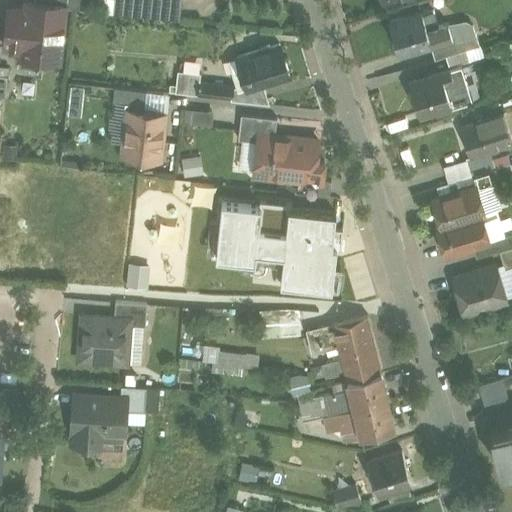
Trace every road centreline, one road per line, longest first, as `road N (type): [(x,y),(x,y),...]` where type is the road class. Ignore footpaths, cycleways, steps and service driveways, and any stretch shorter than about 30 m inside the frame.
road 1 (residential): [(471,511),(312,0)]
road 2 (residential): [(0,288),(52,292),(44,376)]
road 3 (residential): [(44,376),(26,511)]
